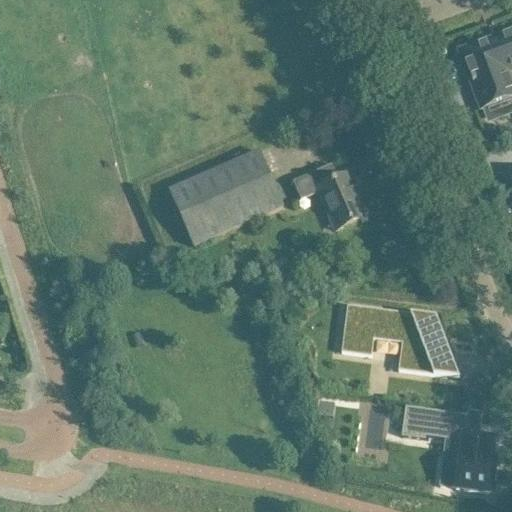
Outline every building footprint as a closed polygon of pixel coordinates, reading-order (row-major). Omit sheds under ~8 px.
[(511,33),(459,54),(481,112),(511,100),(511,82),(509,75),(511,73),(511,33)] [(284,210),(259,154),(169,193),(194,249),(284,210)] [(312,176),(293,184),(300,199),(318,191),(337,233),(368,220),(361,203),(357,205),(346,179),(319,191),(312,176)] [(347,356),(347,357),(369,360),(369,359),(370,353),(371,353),(372,340),(372,336),(408,341),(408,345),(407,345),(406,358),(404,373),(404,375),(460,382),(449,353),(444,340),(437,321),(353,310),(353,311),(347,356)] [(319,405),(318,417),(333,419),(335,407),(319,405)] [(466,438),(468,418),(406,409),(402,440),(426,443),(426,439),(461,444),(455,492),(493,497),(498,461),(493,460),(495,441),(466,438)]
